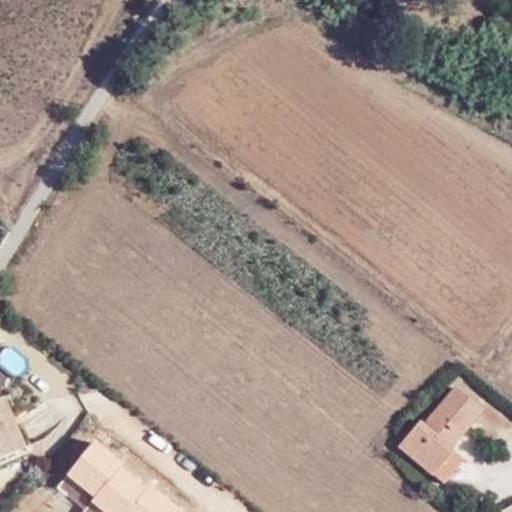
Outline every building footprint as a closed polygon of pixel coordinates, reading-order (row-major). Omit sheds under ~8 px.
[(511,12),(496,6),(486,28),(510,39),(511,40),(511,12)] [(433,475),(453,450),(450,447),(481,411),(455,388),(425,424),(421,421),(400,447),(433,475)] [(6,395),(0,397),(0,409),(18,451),(27,447),(6,395)] [(0,458),(18,451),(0,409),(0,458)] [(126,460),(96,436),(65,474),(94,498),(91,502),(103,511),(176,511),(181,506),(153,484),(150,487),(122,465),(126,460)] [(461,456),(453,450),(433,475),(440,481),(461,456)]
